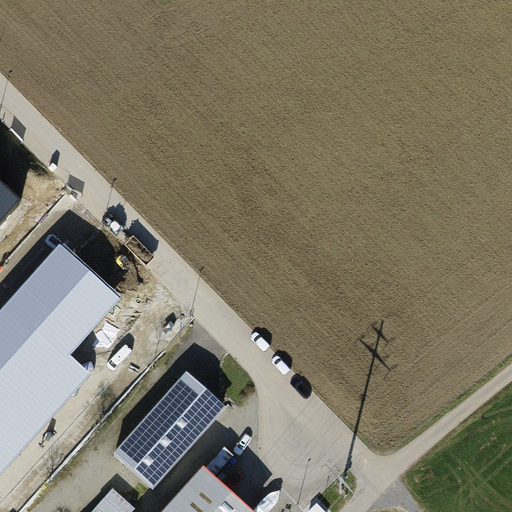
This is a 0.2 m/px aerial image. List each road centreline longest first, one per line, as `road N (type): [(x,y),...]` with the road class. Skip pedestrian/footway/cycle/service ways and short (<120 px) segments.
road 1 (residential): [(0,89),(331,428),(375,485)]
road 2 (track): [(511,379),(375,485),(353,511)]
